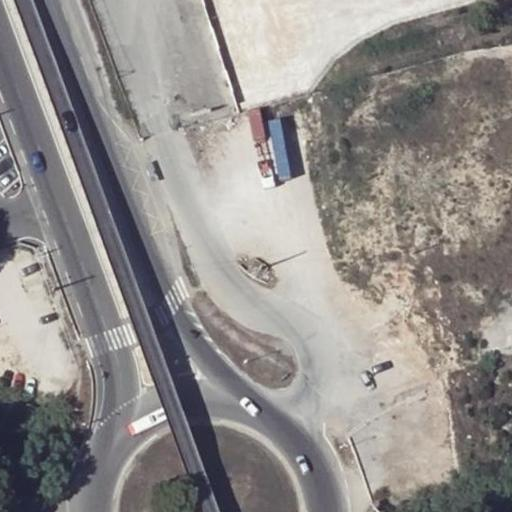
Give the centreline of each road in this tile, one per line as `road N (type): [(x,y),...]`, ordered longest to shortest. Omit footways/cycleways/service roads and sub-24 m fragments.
road 1 (primary): [(36,0),(219,511)]
road 2 (unclassified): [(138,0),(160,134),(210,267),(247,305),(286,318),(306,351),(311,387),(279,433)]
road 3 (primary): [(249,415),(221,380),(184,302),(75,0)]
road 4 (primary): [(6,63),(102,319),(128,414),(105,469)]
road 5 (primary): [(249,415),(183,410),(151,421),(105,469)]
